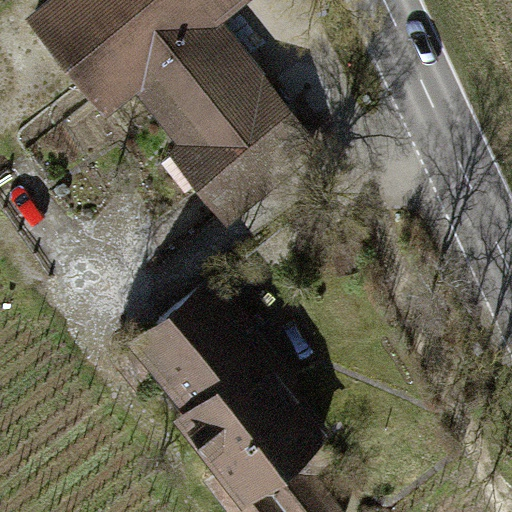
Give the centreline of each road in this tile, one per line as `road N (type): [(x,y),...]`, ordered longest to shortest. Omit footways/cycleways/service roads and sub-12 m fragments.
road 1 (track): [(298,0),(479,432),(511,485)]
road 2 (primary): [(511,270),(386,0)]
road 3 (unknown): [(379,198),(143,269)]
